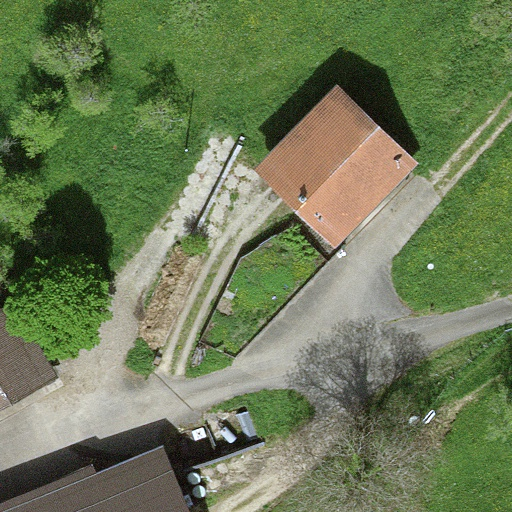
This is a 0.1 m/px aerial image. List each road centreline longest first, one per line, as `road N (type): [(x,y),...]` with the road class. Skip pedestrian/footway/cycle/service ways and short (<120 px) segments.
road 1 (track): [(511,307),(0,456)]
road 2 (track): [(331,357),(385,250),(421,206)]
road 3 (track): [(511,99),(421,206)]
